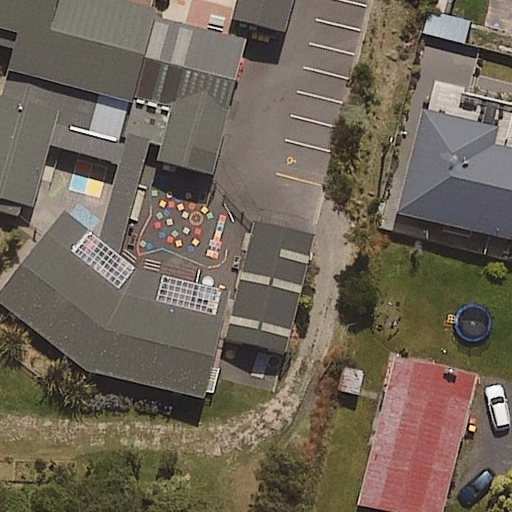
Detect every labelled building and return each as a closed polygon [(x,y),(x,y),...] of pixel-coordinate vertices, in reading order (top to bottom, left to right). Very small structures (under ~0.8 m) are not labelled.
[(0,0),(0,53),(8,56),(0,85),(0,212),(16,217),(18,209),(30,212),(47,149),(117,167),(96,244),(63,217),(0,292),(0,305),(85,376),(199,401),(223,293),(134,273),(117,260),(145,147),(157,150),(152,166),(211,181),(246,42),(152,18),(155,9),(117,0),(0,0)] [(290,0),(233,0),(227,23),(280,38),(290,0)] [(450,0),(432,0),(425,33),(465,41),(470,20),(447,15),(450,0)] [(489,130),(417,112),(392,213),(511,242),(511,154),(484,147),(489,130)] [(311,240),(251,225),(222,343),(282,358),(311,240)] [(438,511),(472,377),(393,357),(355,507),(376,511),(438,511)]
